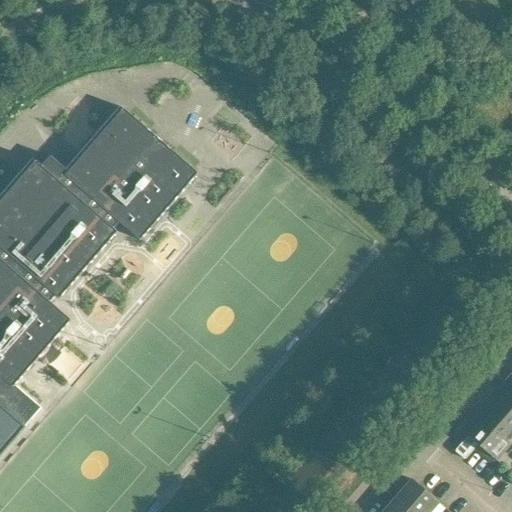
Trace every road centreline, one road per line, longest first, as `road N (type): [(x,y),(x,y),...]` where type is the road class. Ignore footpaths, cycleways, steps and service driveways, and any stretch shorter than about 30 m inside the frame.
road 1 (tertiary): [(250,0),(322,31),(472,163)]
road 2 (residential): [(411,445),(504,338)]
